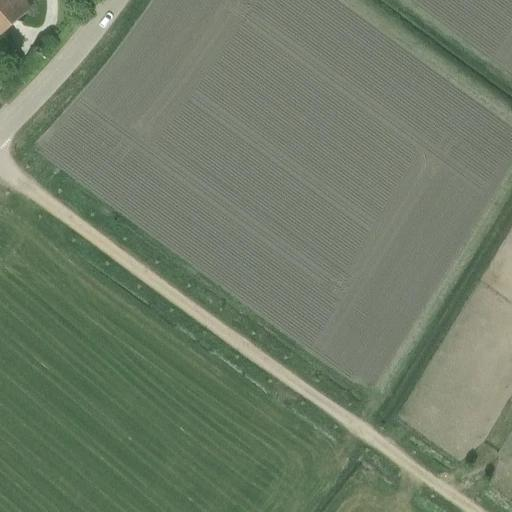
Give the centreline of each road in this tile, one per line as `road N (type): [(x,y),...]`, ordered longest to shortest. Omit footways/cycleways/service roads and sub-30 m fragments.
road 1 (track): [(0,174),(472,511)]
road 2 (tertiary): [(115,0),(81,49),(0,129)]
